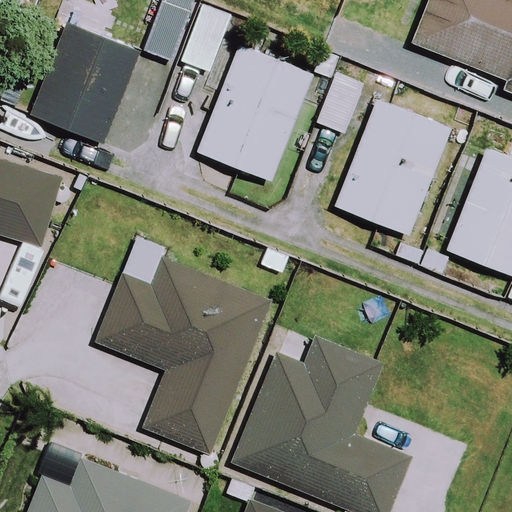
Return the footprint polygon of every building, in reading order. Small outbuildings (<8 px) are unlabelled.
[(36,0),(0,0),(0,3),(31,15),(36,0)] [(233,18),(178,0),(173,0),(168,16),(187,22),(174,60),(215,74),(233,18)] [(511,0),(421,0),(406,43),(500,78),(496,88),(511,94),(511,0)] [(136,51),(64,24),(29,117),(101,144),(136,51)] [(309,74),(236,46),(194,153),(268,181),(309,74)] [(361,85),(334,75),(316,124),(343,134),(361,85)] [(448,130),(375,101),(332,206),(405,236),(448,130)] [(511,159),(483,149),(445,251),(511,276),(511,159)] [(52,181),(0,164),(0,239),(32,249),(52,181)] [(265,301),(164,260),(151,291),(118,277),(91,344),(163,374),(142,428),(204,453),(265,301)] [(374,363),(313,340),(302,369),(273,358),(232,464),(355,511),(382,511),(403,459),(346,436),(374,363)] [(180,511),(184,502),(79,461),(69,488),(39,477),(25,511),(180,511)] [(273,511),(245,501),(240,511),(273,511)]
